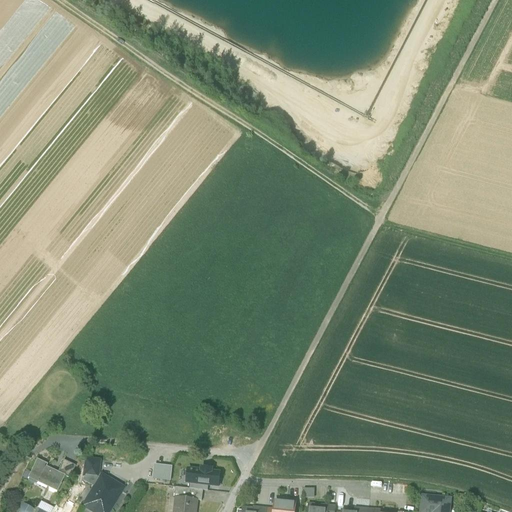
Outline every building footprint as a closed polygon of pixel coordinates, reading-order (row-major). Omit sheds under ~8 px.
[(93,488),(98,479),(97,479),(99,462),(86,460),(85,477),(83,477),(83,482),(93,488)] [(47,466),(37,461),(27,480),(57,493),(64,477),(58,474),(46,468),(47,466)] [(63,462),(58,474),(64,477),(69,480),(75,467),(63,462)] [(173,482),(173,466),(155,465),(154,481),(173,482)] [(191,484),(191,490),(209,491),(210,488),(223,489),(224,471),(191,469),(190,484),(191,484)] [(98,479),(93,488),(95,489),(83,508),(90,511),(108,511),(120,493),(120,492),(122,490),(102,478),(100,481),(98,479)] [(197,501),(197,502),(202,503),(203,492),(176,489),(173,511),(176,511),(178,499),(197,501)] [(306,490),(306,499),(316,499),(315,489),(306,490)] [(449,511),(451,500),(422,497),(420,511),(449,511)] [(268,511),(267,511),(273,511),(275,503),(275,499),(269,498),(268,511)] [(195,511),(197,502),(197,501),(178,499),(176,511),(195,511)] [(16,511),(30,511),(32,509),(20,503),(15,511),(16,511)] [(273,511),(295,511),(296,505),(275,503),(273,511)]
